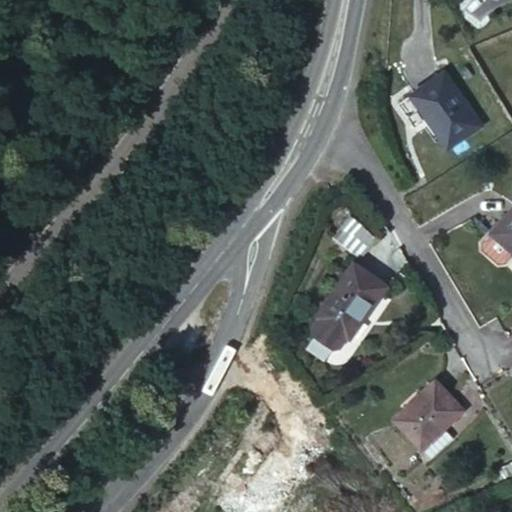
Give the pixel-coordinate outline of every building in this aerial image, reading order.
[(445,70),(414,91),(431,116),(427,119),(447,147),(482,124),(445,70)] [(431,116),(414,91),(410,95),(427,119),(431,116)] [(511,209),(490,234),(511,253),(511,209)] [(350,217),(334,235),(360,256),(376,238),(350,217)] [(504,263),(511,253),(490,234),(482,243),(482,249),(498,263),(504,263)] [(352,262),(316,314),(319,316),(346,335),(348,336),(364,312),(367,314),(387,285),(352,262)] [(346,335),(319,316),(312,326),(313,333),(332,346),(339,345),(346,335)] [(434,380),(393,420),(420,449),(422,448),(431,457),(453,436),(443,427),(462,409),(434,380)] [(240,490),(231,484),(215,504),(224,511),(275,511),(305,475),(272,450),(246,482),(240,490)] [(511,459),(489,471),(494,482),(511,473),(511,459)] [(237,476),(231,484),(240,490),(246,482),(237,476)]
